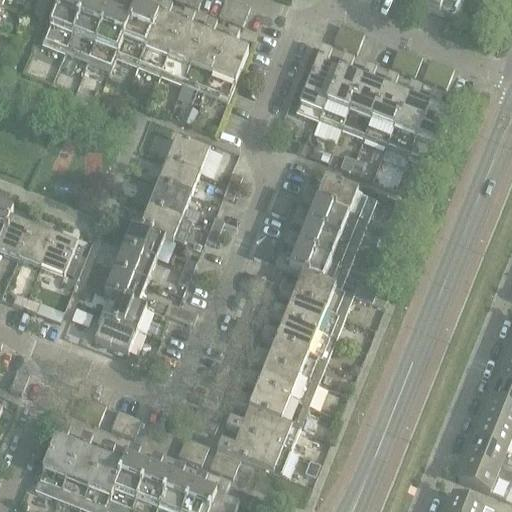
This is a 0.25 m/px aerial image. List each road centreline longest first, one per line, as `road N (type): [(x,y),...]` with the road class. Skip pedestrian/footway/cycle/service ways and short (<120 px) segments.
road 1 (residential): [(298,21),(250,139),(267,186),(174,405),(60,360)]
road 2 (unclassified): [(356,496),(511,113)]
road 3 (residential): [(415,511),(511,281)]
road 4 (residential): [(335,5),(511,79)]
road 5 (residential): [(0,510),(60,360)]
